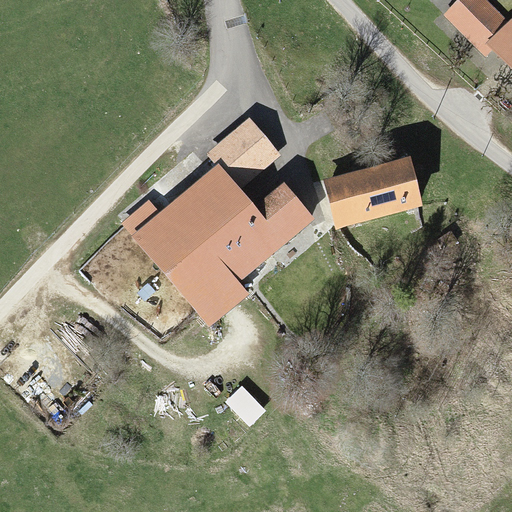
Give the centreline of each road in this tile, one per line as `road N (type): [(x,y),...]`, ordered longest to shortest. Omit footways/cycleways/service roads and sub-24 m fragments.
road 1 (unclassified): [(0,314),(222,86),(230,56),(221,0)]
road 2 (unclassified): [(338,0),(437,105),(511,168)]
road 3 (unknown): [(296,168),(230,56)]
